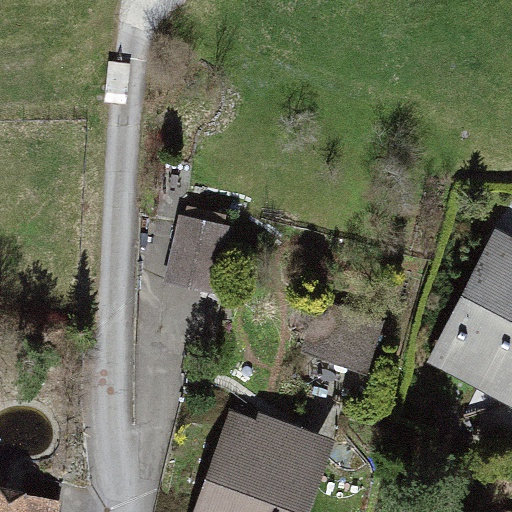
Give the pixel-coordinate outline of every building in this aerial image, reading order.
[(228,225),(178,214),(165,278),(214,288),(228,225)] [(511,233),(496,225),(426,360),(511,402),(511,233)] [(376,377),(393,322),(316,300),(300,355),(376,377)] [(308,511),(335,435),(233,400),(193,511),(308,511)] [(60,511),(63,498),(0,486),(0,511),(60,511)]
